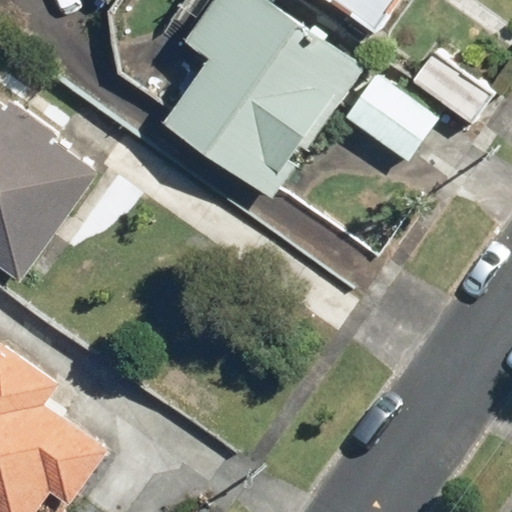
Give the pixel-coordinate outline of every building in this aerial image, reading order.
[(372,59),(286,0),(216,0),(192,36),(217,53),(173,116),(282,191),(304,159),(298,154),(308,141),(313,145),(372,59)] [(345,0),(385,27),(404,0),(345,0)] [(509,93),(439,46),(416,79),(486,126),(509,93)] [(447,114),(383,67),(351,109),(415,157),(447,114)] [(104,165),(0,92),(0,259),(26,277),(104,165)] [(68,378),(5,333),(0,340),(0,511),(1,511),(38,511),(57,487),(77,501),(117,444),(53,398),(68,378)]
